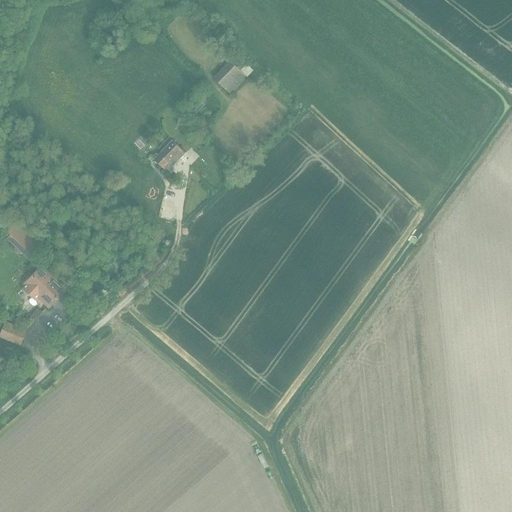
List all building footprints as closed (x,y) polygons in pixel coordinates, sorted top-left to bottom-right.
[(230,92),(247,75),(230,59),(213,76),(230,92)] [(185,152),(178,144),(172,139),(154,158),(162,166),(165,162),(167,164),(169,162),(172,165),(185,152)] [(41,248),(13,222),(2,235),(30,261),(41,248)] [(41,266),(25,283),(27,285),(24,288),(34,296),(36,293),(37,294),(37,295),(46,303),(48,305),(64,288),(41,266)] [(0,334),(20,342),(25,330),(5,322),(0,333),(0,334)]
